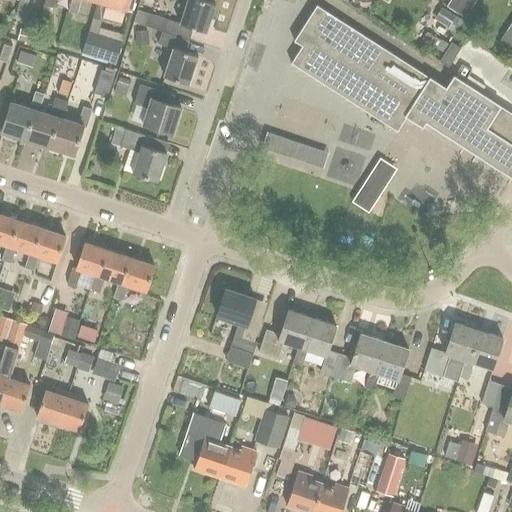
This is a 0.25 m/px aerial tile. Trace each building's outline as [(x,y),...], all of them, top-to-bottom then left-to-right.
[(45,0),(44,6),(53,8),(55,0),(45,0)] [(102,3),(103,0),(71,0),(68,13),(77,15),(81,0),(90,0),(98,2),(102,3)] [(98,2),(93,19),(101,22),(101,20),(121,26),(125,10),(127,11),(129,0),(103,0),(102,3),(98,2)] [(162,32),(188,40),(189,35),(192,29),(205,33),(214,4),(201,0),(186,0),(179,24),(165,20),(162,32)] [(462,19),(468,10),(453,0),(448,0),(444,6),(462,19)] [(453,0),(468,10),(474,1),(473,0),(453,0)] [(300,47),(289,64),(396,132),(404,119),(421,129),(424,124),(511,180),(511,178),(511,114),(481,95),(478,93),(464,84),(452,76),(444,89),(315,6),(292,41),(300,47)] [(440,9),(433,22),(453,34),(461,22),(440,9)] [(162,32),(165,20),(147,14),(144,26),(162,32)] [(511,18),(499,39),(511,48),(511,18)] [(21,28),(18,39),(31,43),(34,32),(21,28)] [(115,63),(121,41),(89,31),(83,54),(115,63)] [(147,31),(135,32),(136,46),(148,45),(147,31)] [(186,46),(188,40),(162,32),(158,43),(172,48),(163,76),(189,84),(198,55),(184,51),(186,46)] [(447,68),(460,50),(451,44),(439,62),(447,68)] [(12,47),(4,45),(0,56),(0,60),(7,63),(12,47)] [(17,61),(33,66),(36,55),(20,50),(17,61)] [(101,71),(94,94),(106,98),(113,75),(101,71)] [(119,77),(113,94),(124,97),(129,81),(119,77)] [(62,80),(58,94),(66,96),(71,83),(62,80)] [(143,124),(173,134),(181,108),(152,98),(155,89),(140,84),(134,104),(148,108),(143,124)] [(38,112),(44,95),(35,92),(29,110),(11,103),(4,125),(1,132),(26,140),(35,111),(38,112)] [(68,103),(59,100),(53,117),(38,112),(35,111),(26,140),(50,148),(59,118),(62,119),(68,103)] [(59,118),(50,148),(74,155),(77,148),(84,127),(86,128),(92,110),(83,108),(78,125),(62,119),(59,118)] [(118,125),(112,143),(131,149),(124,169),(133,172),(133,174),(157,181),(166,153),(146,147),(149,138),(150,136),(118,125)] [(321,167),(325,154),(265,134),(261,148),(321,167)] [(390,186),(374,175),(353,205),(370,215),(390,186)] [(11,247),(19,221),(0,214),(0,243),(6,245),(11,247)] [(33,254),(42,228),(19,221),(11,247),(6,245),(1,260),(10,263),(15,249),(29,253),(33,254)] [(65,236),(42,228),(33,254),(29,253),(24,267),(34,271),(38,256),(57,262),(65,236)] [(99,276),(108,250),(84,242),(76,268),(72,267),(67,282),(76,285),(81,270),(95,274),(99,276)] [(122,283),(131,258),(108,250),(99,276),(95,274),(90,289),(99,292),(104,277),(118,282),(122,283)] [(122,283),(118,282),(113,297),(122,300),(128,285),(146,291),(154,266),(131,258),(122,283)] [(257,342),(254,341),(264,312),(252,308),(255,297),(226,287),(217,315),(239,322),(226,361),(248,369),(257,342)] [(0,308),(8,311),(14,292),(0,288),(0,308)] [(33,304),(30,312),(40,315),(43,307),(33,304)] [(66,334),(72,310),(59,307),(53,331),(66,334)] [(302,348),(312,318),(288,310),(280,334),(266,330),(259,353),(278,359),(284,342),(298,347),(302,348)] [(0,338),(6,341),(13,321),(0,317),(0,338)] [(331,376),(339,354),(328,350),(336,326),(312,318),(302,348),(298,347),(293,364),(302,367),(307,350),(326,356),(320,373),(331,376)] [(13,321),(6,341),(19,345),(25,325),(13,321)] [(82,335),(99,341),(103,329),(86,323),(82,335)] [(468,361),(478,331),(454,323),(444,352),(431,348),(424,370),(443,377),(450,355),(465,360),(468,361)] [(46,332),(27,326),(23,337),(51,346),(54,337),(46,334),(46,332)] [(492,369),(503,339),(478,331),(468,361),(465,360),(459,377),(468,380),(474,363),(492,369)] [(374,372),(384,341),(360,333),(352,358),(339,354),(331,376),(350,383),(356,366),(371,371),(374,372)] [(404,400),(407,389),(411,378),(400,374),(408,349),(384,341),(374,372),(371,371),(365,388),(374,391),(376,383),(394,390),(392,397),(404,400)] [(0,403),(10,373),(17,350),(4,346),(0,358),(0,403)] [(76,368),(80,353),(68,349),(63,364),(76,368)] [(80,353),(76,368),(88,372),(93,357),(80,353)] [(113,381),(117,367),(96,361),(92,374),(113,381)] [(0,404),(21,412),(30,384),(21,381),(23,377),(10,373),(0,403),(0,404)] [(500,385),(489,381),(481,404),(493,407),(500,385)] [(103,400),(118,404),(123,387),(109,383),(103,400)] [(511,388),(500,385),(493,407),(485,431),(503,437),(509,421),(511,422),(511,388)] [(57,424),(68,392),(55,387),(53,392),(45,389),(36,417),(57,424)] [(68,392),(57,424),(79,431),(88,403),(79,400),(80,396),(68,392)] [(213,392),(208,408),(235,417),(240,401),(213,392)] [(288,395),(284,405),(295,409),(296,403),(294,397),(288,395)] [(270,397),(268,404),(279,407),(281,400),(270,397)] [(279,450),(289,418),(265,410),(254,442),(270,447),(279,450)] [(290,453),(294,441),(302,418),(292,415),(281,450),(290,453)] [(302,418),(294,441),(326,451),(333,428),(302,418)] [(342,428),(338,440),(349,444),(353,432),(342,428)] [(220,478),(230,447),(218,443),(219,439),(205,434),(194,469),(220,478)] [(365,488),(375,456),(379,444),(364,440),(360,452),(350,484),(365,488)] [(447,442),(443,459),(455,462),(471,467),(471,464),(475,450),(460,446),(447,442)] [(245,486),(257,451),(241,446),(239,450),(230,447),(220,478),(245,486)] [(295,455),(290,453),(281,450),(278,459),(280,460),(274,478),(282,480),(286,482),(295,455)] [(375,492),(391,497),(403,460),(387,455),(375,492)] [(304,511),(312,511),(322,484),(311,480),(312,476),(298,471),(286,506),(304,511)] [(322,484),(312,511),(341,511),(349,488),(334,483),(333,488),(322,484)] [(482,493),(475,511),(486,511),(492,497),(482,493)] [(416,511),(419,505),(409,502),(407,507),(392,503),(388,511),(416,511)]
